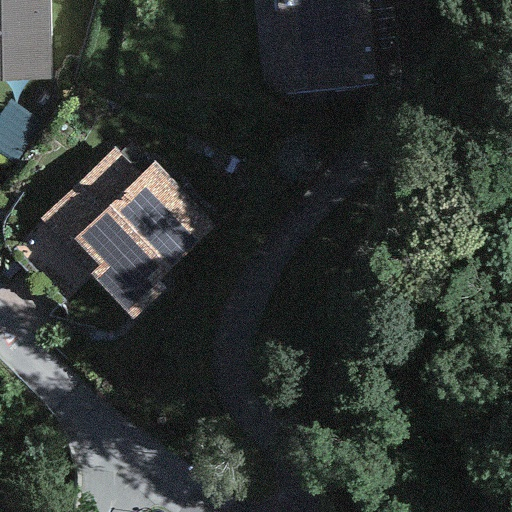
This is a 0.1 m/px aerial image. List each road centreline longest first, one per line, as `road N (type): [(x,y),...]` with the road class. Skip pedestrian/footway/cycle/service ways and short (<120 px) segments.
road 1 (residential): [(511,20),(305,212),(252,275),(231,322),(236,374),(302,470),(306,511)]
road 2 (residential): [(129,450),(0,324)]
